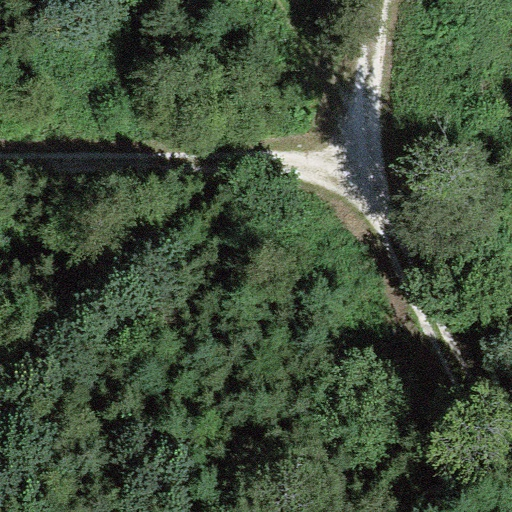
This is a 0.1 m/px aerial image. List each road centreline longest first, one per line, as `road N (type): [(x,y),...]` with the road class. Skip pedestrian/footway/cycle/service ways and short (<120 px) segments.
road 1 (track): [(0,166),(347,169)]
road 2 (track): [(347,169),(511,451)]
road 3 (track): [(282,0),(347,169)]
road 4 (track): [(347,169),(383,0)]
